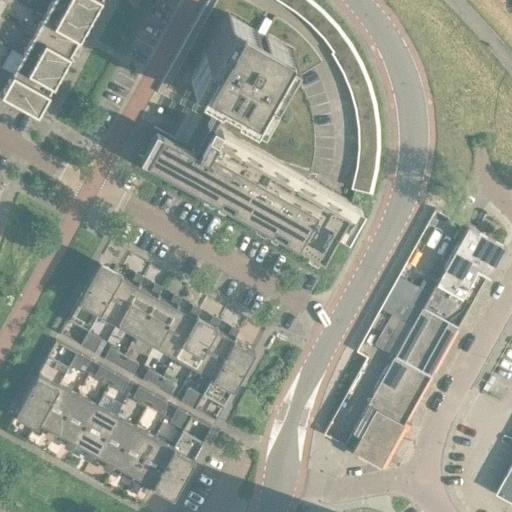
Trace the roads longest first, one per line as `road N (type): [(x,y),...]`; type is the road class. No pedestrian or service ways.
road 1 (tertiary): [(341,318),(388,240),(409,168),(409,124),(393,52),(353,0)]
road 2 (residential): [(341,318),(91,185)]
road 3 (residential): [(91,185),(196,0)]
road 4 (unclassified): [(428,478),(446,413),(511,288)]
road 5 (tertiary): [(277,493),(293,418),(341,318)]
road 6 (residential): [(0,347),(91,185)]
road 7 (unclassified): [(277,493),(352,493),(428,478)]
